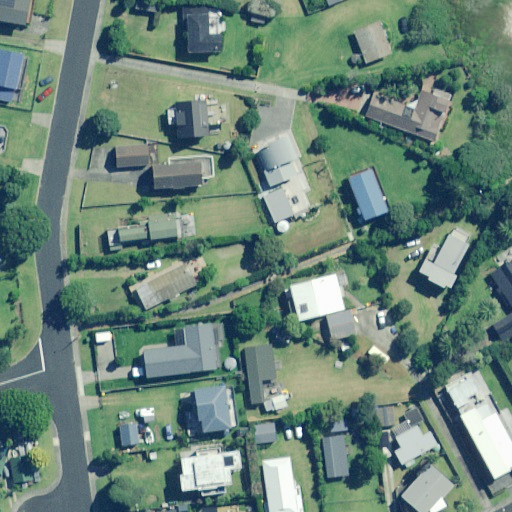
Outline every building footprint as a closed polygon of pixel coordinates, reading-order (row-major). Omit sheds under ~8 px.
[(30,0),(28,0),(0,0),(0,21),(26,26),(30,0)] [(160,4),(138,0),(136,10),(158,14),(160,4)] [(219,54),(220,36),(220,8),(206,8),(184,8),(183,20),(188,20),(188,53),(219,54)] [(392,55),(381,23),(356,32),(367,64),(392,55)] [(22,55),(0,51),(0,100),(15,102),(22,55)] [(419,101),(406,106),(375,95),(366,117),(434,142),(449,101),(423,92),(419,101)] [(207,107),(206,102),(179,104),(180,112),(168,112),(169,126),(177,125),(178,138),(209,137),(209,125),(221,125),(221,106),(207,107)] [(302,175),(288,137),(267,145),(269,149),(258,153),(270,187),(302,175)] [(148,166),(147,146),(116,148),(117,168),(148,166)] [(202,187),(200,159),(171,160),(172,165),(153,166),(154,190),(202,187)] [(389,212),(372,170),(348,180),(360,209),(358,211),(366,221),(389,212)] [(276,224),(277,223),(282,235),(293,231),(288,219),(296,215),(284,188),(264,196),(276,224)] [(186,235),(183,220),(108,232),(111,252),(124,250),(123,245),(186,235)] [(469,246),(450,236),(442,252),(433,248),(419,275),(447,290),(469,246)] [(511,261),(491,275),(511,306),(511,261)] [(198,286),(187,263),(136,287),(147,310),(198,286)] [(326,316),(348,310),(339,275),(290,288),(299,323),(326,316)] [(348,310),(326,316),(333,344),(355,338),(348,310)] [(511,337),(511,315),(494,326),(503,342),(511,337)] [(291,337),(265,321),(260,329),(286,345),(291,337)] [(218,369),(212,324),(184,328),(187,346),(143,352),(147,379),(218,369)] [(275,379),(271,347),(246,350),(252,405),(264,403),(262,381),(275,379)] [(238,360),(226,360),(226,370),(237,370),(238,360)] [(492,394),(479,370),(446,387),(495,479),(511,470),(511,441),(488,396),(492,394)] [(231,388),(225,389),(225,387),(194,391),(199,422),(202,422),(204,433),(231,429),(230,428),(237,427),(231,388)] [(285,394),(273,397),(276,410),(288,407),(285,394)] [(309,401),(292,406),(294,414),(312,408),(309,401)] [(388,427),(386,406),(375,407),(377,427),(388,427)] [(423,422),(419,410),(405,416),(410,427),(423,422)] [(349,432),(349,421),(331,422),(332,433),(349,432)] [(141,445),(137,424),(121,426),(124,447),(141,445)] [(278,442),(276,424),(256,427),(258,444),(278,442)] [(290,425),(281,426),(282,439),(291,439),(290,425)] [(431,433),(424,437),(419,427),(397,439),(403,449),(396,453),(403,465),(438,446),(431,433)] [(344,436),(314,440),(319,480),(349,476),(344,436)] [(243,469),(240,451),(182,460),(184,475),(180,476),(183,492),(202,489),(203,497),(228,494),(227,486),(232,485),(230,471),(243,469)] [(32,482),(29,457),(11,459),(15,484),(32,482)] [(294,490),(290,459),(264,462),(270,511),(304,511),(301,489),(294,490)] [(454,486),(430,466),(402,497),(418,511),(428,511),(430,510),(431,511),(439,511),(446,504),(441,500),(454,486)] [(161,498),(150,494),(146,504),(157,509),(161,498)]
